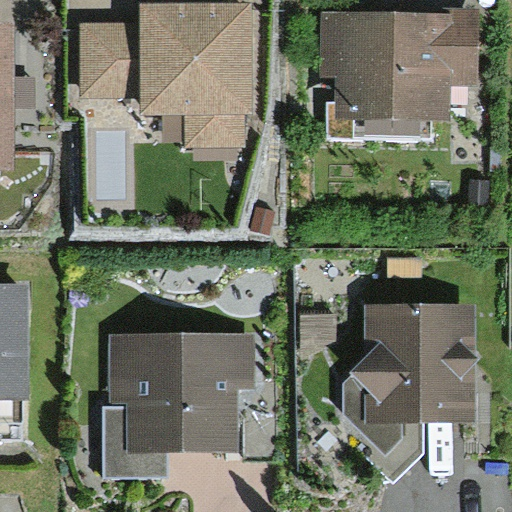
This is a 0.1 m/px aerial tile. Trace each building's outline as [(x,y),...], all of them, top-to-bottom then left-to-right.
[(242,142),(241,20),(145,20),(145,33),(79,34),(79,102),(144,102),(144,142),(242,142)] [(461,23),(322,25),(324,133),(435,131),(434,81),(462,81),(461,23)] [(8,297),(0,296),(0,410),(8,411),(8,297)] [(468,313),(359,311),(357,425),(466,427),(468,313)] [(246,334),(97,335),(97,404),(120,403),(120,464),(227,463),(226,388),(246,387),(246,334)]
